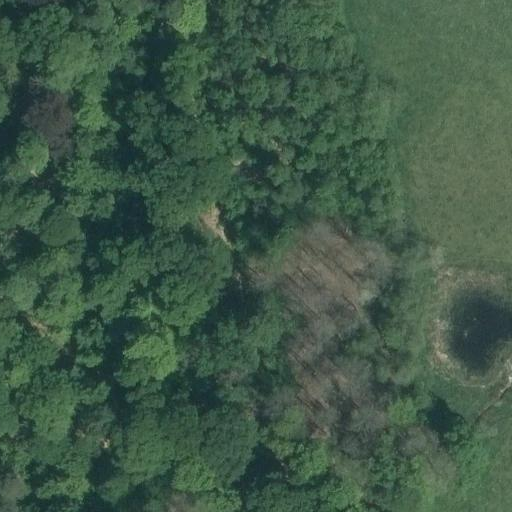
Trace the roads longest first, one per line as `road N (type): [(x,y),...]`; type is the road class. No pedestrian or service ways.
road 1 (track): [(173,0),(304,511)]
road 2 (track): [(126,0),(83,356)]
